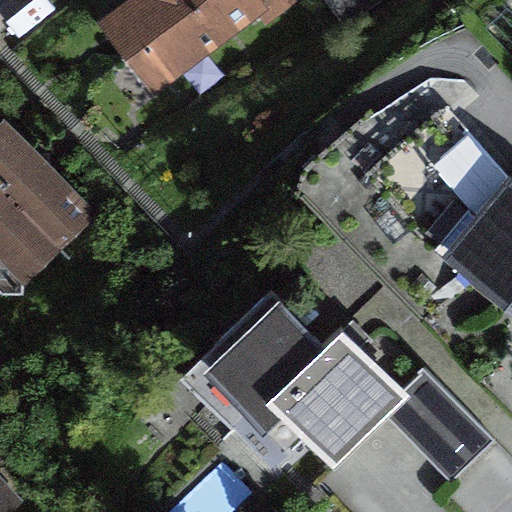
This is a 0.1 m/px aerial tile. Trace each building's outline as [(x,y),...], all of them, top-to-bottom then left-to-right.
[(156,90),(277,5),(273,0),(118,0),(101,12),(156,90)] [(0,246),(24,271),(97,201),(5,106),(0,110),(0,246)] [(511,171),(473,124),(435,158),(480,206),(445,251),(511,305),(511,171)] [(456,485),(503,436),(430,364),(406,388),(340,318),(320,334),(272,286),(195,359),(261,429),(269,421),(285,439),(299,427),(336,461),(387,414),(456,485)] [(0,507),(9,499),(0,488),(0,507)]
